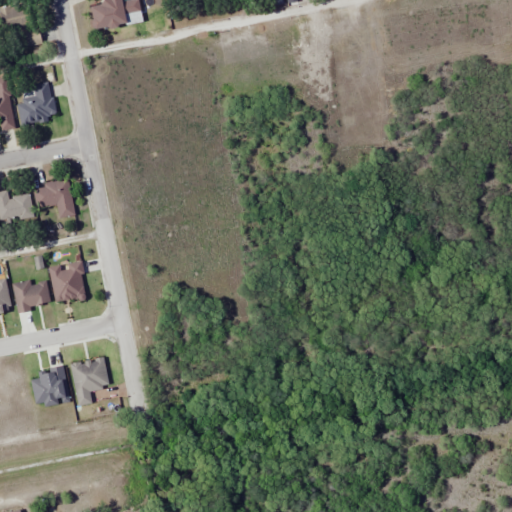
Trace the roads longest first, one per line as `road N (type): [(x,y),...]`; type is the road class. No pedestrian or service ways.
road 1 (residential): [(136,405),(59,0)]
road 2 (residential): [(0,346),(120,322)]
